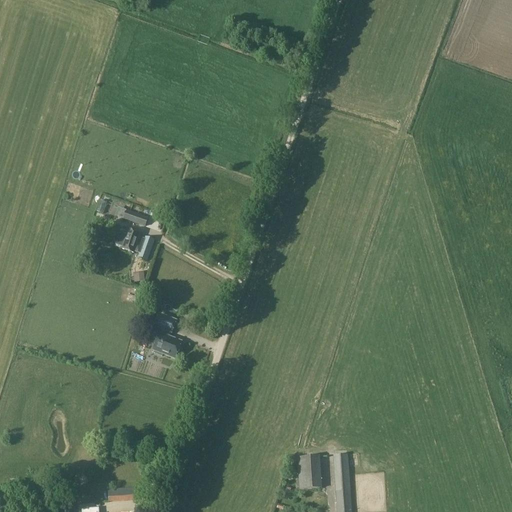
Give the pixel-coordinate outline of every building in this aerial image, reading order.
[(148,218),(133,213),(134,211),(127,209),(123,219),(145,227),(148,218)] [(120,234),(116,246),(121,247),(121,249),(136,254),(136,252),(140,254),(139,258),(142,259),(148,261),(154,241),(145,238),(144,240),(140,239),(142,235),(127,230),(125,235),(120,234)] [(144,274),(133,276),(134,283),(145,282),(144,274)] [(160,315),(155,327),(163,330),(170,333),(172,334),(176,322),(160,315)] [(163,330),(163,331),(161,335),(160,334),(154,351),(155,352),(154,354),(162,357),(163,355),(175,360),(181,343),(169,338),(170,333),(163,330)] [(71,483),(87,484),(89,468),(96,468),(97,459),(87,458),(88,447),(75,446),(71,483)] [(351,511),(348,455),(334,456),(337,511),(351,511)] [(299,490),(319,489),(319,479),(299,481),(299,490)] [(121,489),(119,489),(120,502),(135,501),(135,488),(131,488),(121,489)]
